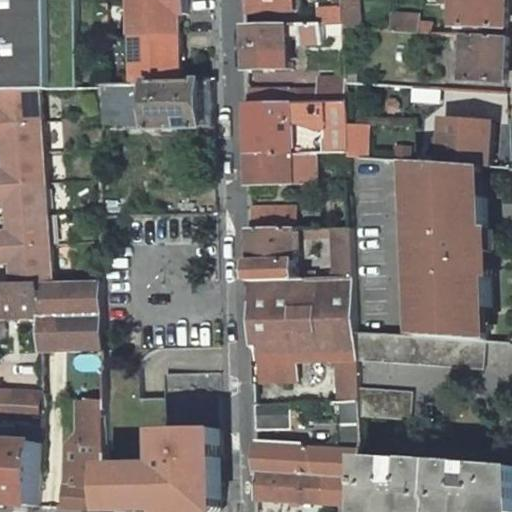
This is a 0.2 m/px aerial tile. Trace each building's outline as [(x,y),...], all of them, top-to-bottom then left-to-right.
[(46,93),(102,91),(102,87),(101,55),(99,0),(0,0),(0,93),(6,94),(46,93)] [(129,0),(131,40),(149,39),(149,51),(131,52),(132,86),(182,85),(181,17),(189,16),(188,0),(129,0)] [(296,12),(295,0),(249,0),(250,14),(296,12)] [(363,30),(361,0),(345,0),(346,10),(346,24),(346,28),(363,30)] [(457,0),(457,26),(508,29),(508,0),(457,0)] [(346,10),(323,10),(323,24),(325,24),(346,24),(346,10)] [(421,23),(421,17),(394,15),(392,31),(420,33),(421,23)] [(435,34),(436,24),(421,23),(420,33),(435,34)] [(291,69),(290,37),(302,37),(302,44),(326,44),(325,24),(323,24),(250,26),(251,70),(291,69)] [(511,38),(468,36),(464,81),(509,84),(511,38)] [(360,84),(360,73),(348,73),(348,77),(349,83),(360,84)] [(348,77),(322,79),(322,89),(322,103),(349,102),(349,83),(348,77)] [(103,132),(206,128),(205,84),(182,85),(132,86),(102,87),(102,91),(103,132)] [(205,84),(206,128),(216,128),(214,84),(205,84)] [(415,100),(443,102),(444,89),(415,87),(415,100)] [(291,104),(291,89),(252,90),(252,105),(291,104)] [(322,89),(291,89),(291,104),(322,103),(322,89)] [(0,113),(0,128),(48,125),(46,93),(6,94),(7,117),(2,118),(2,113),(0,113)] [(291,104),(252,105),(253,156),(324,155),(352,155),(350,129),(349,102),(322,103),(291,104)] [(494,170),(497,127),(447,123),(444,165),(444,166),(483,169),(494,170)] [(0,128),(0,145),(3,145),(3,140),(8,140),(9,158),(50,155),(48,125),(0,128)] [(370,160),(372,131),(350,129),(352,155),(352,158),(370,160)] [(5,173),(0,173),(0,188),(51,186),(50,155),(9,158),(10,177),(5,177),(5,173)] [(254,184),(299,183),(324,183),(324,155),(253,156),(254,184)] [(423,249),(425,304),(417,304),(418,338),(489,343),(488,311),(495,311),(491,198),(484,198),(483,169),(444,166),(444,165),(411,162),(413,197),(422,197),(423,225),(417,226),(417,249),(423,249)] [(53,216),(51,186),(0,188),(0,204),(7,204),(7,200),(12,200),(13,219),(53,216)] [(302,230),(301,210),(289,211),(289,230),(299,230),(302,230)] [(255,231),(289,230),(289,211),(254,211),(255,231)] [(0,234),(0,249),(55,247),(53,216),(13,219),(14,238),(9,239),(9,234),(0,234)] [(355,229),(336,230),(337,279),(357,279),(355,229)] [(299,238),(299,230),(289,230),(255,231),(256,282),(301,280),(299,238)] [(55,247),(0,249),(0,265),(10,265),(10,260),(15,260),(17,285),(44,285),(57,284),(55,247)] [(300,383),(300,360),(326,360),(361,360),(359,334),(357,279),(337,279),(301,280),(256,282),(258,384),(268,384),(268,388),(298,388),(298,383),(300,383)] [(0,320),(45,319),(44,285),(17,285),(0,284),(0,320)] [(44,285),(45,319),(45,352),(79,352),(108,351),(107,284),(57,284),(44,285)] [(361,360),(486,371),(489,343),(418,338),(359,334),(361,360)] [(79,352),(79,400),(82,400),(109,401),(109,379),(108,351),(79,352)] [(327,374),(340,374),(361,373),(361,360),(326,360),(327,374)] [(341,403),(362,403),(362,390),(361,373),(340,374),(341,403)] [(413,419),(414,393),(362,390),(362,403),(363,416),(413,419)] [(42,422),(44,395),(0,392),(0,420),(24,421),(42,422)] [(82,400),(81,448),(111,448),(109,401),(82,400)] [(259,427),(309,431),(309,403),(259,404),(259,427)] [(363,416),(362,403),(341,403),(342,419),(337,419),(337,432),(364,432),(363,416)] [(42,422),(24,421),(23,443),(40,445),(42,422)] [(168,465),(111,467),(112,511),(157,511),(157,508),(169,508),(168,511),(216,511),(225,500),(223,428),(167,430),(168,465)] [(337,451),(364,453),(364,432),(337,432),(337,451)] [(0,504),(41,507),(45,445),(40,445),(23,443),(0,441),(0,504)] [(262,499),(367,507),(365,459),(364,453),(337,451),(260,445),(260,473),(264,474),(262,499)] [(81,463),(66,463),(65,509),(112,511),(111,467),(111,448),(81,448),(81,463)] [(511,511),(511,467),(365,459),(367,507),(366,511),(511,511)]
